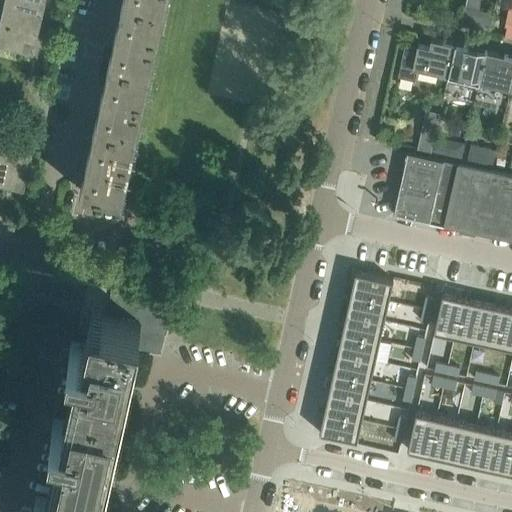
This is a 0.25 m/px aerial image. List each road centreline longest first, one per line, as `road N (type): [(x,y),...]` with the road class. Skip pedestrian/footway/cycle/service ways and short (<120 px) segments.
road 1 (residential): [(33,254),(58,158),(72,144),(105,0)]
road 2 (residential): [(511,503),(268,450)]
road 3 (residential): [(268,450),(320,219)]
road 4 (residential): [(320,219),(368,0)]
road 5 (residential): [(320,219),(511,262)]
